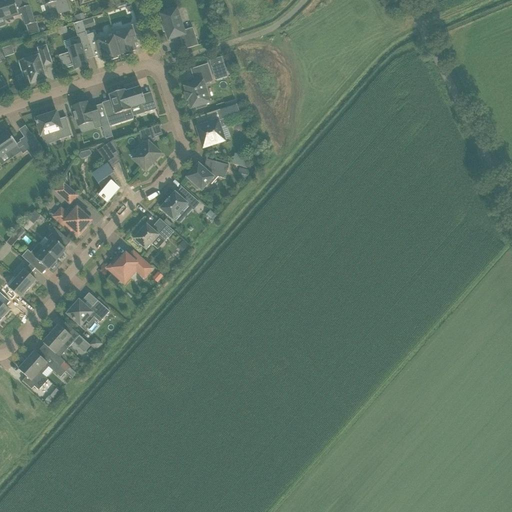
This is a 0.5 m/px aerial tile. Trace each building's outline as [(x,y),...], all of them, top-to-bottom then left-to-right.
[(0,19),(18,13),(14,0),(4,0),(2,1),(0,2),(0,19)] [(45,11),(55,8),(57,15),(70,10),(68,3),(66,0),(38,0),(40,3),(42,2),(45,11)] [(30,35),(37,33),(29,6),(20,8),(26,25),(30,35)] [(165,32),(167,35),(170,34),(172,39),(180,37),(184,50),(198,45),(193,28),(185,30),(178,8),(173,9),(172,8),(163,11),(164,13),(160,14),(163,24),(161,25),(163,32),(165,32)] [(83,13),(75,16),(75,17),(76,22),(85,19),(83,13)] [(92,18),(82,21),(85,29),(95,26),(92,18)] [(82,48),(90,46),(86,35),(87,35),(85,29),(82,21),(73,24),(78,37),(69,40),(72,48),(69,49),(70,53),(60,56),(63,67),(73,64),(75,70),(76,69),(75,68),(78,67),(79,68),(88,65),(82,48)] [(114,36),(121,55),(124,54),(124,56),(130,54),(129,52),(136,50),(133,42),(136,41),(136,43),(143,41),(137,23),(127,27),(128,28),(124,29),(125,33),(114,36)] [(60,35),(67,32),(66,27),(58,29),(60,35)] [(117,56),(121,55),(114,36),(105,39),(104,38),(95,40),(93,33),(87,35),(86,35),(90,46),(90,48),(96,46),(100,56),(104,55),(105,60),(112,58),(112,60),(118,58),(117,56)] [(23,73),(15,76),(21,86),(31,83),(31,84),(46,79),(42,66),(51,63),(46,46),(38,49),(39,51),(31,54),(32,58),(27,60),(25,61),(24,61),(20,62),(22,68),(23,73)] [(222,57),(209,61),(214,76),(227,72),(222,57)] [(189,100),(191,108),(196,107),(197,109),(206,106),(205,104),(210,103),(204,84),(213,81),(207,65),(191,70),(195,81),(192,82),(193,84),(185,87),(187,93),(185,94),(187,101),(189,100)] [(141,88),(125,92),(130,108),(140,105),(143,114),(157,109),(152,95),(145,98),(145,95),(143,96),(141,88)] [(111,101),(102,103),(107,120),(109,124),(126,118),(124,113),(131,111),(130,108),(125,92),(121,94),(120,92),(118,92),(117,91),(111,93),(111,94),(109,95),(111,101)] [(107,120),(102,103),(95,106),(95,104),(85,107),(84,103),(72,107),(78,126),(99,120),(106,140),(113,137),(109,124),(107,120)] [(228,118),(240,114),(237,104),(226,108),(225,108),(206,114),(209,124),(197,128),(199,134),(198,135),(200,141),(201,141),(203,148),(225,141),(220,128),(227,126),(225,119),(228,118)] [(57,138),(58,140),(72,136),(66,117),(58,120),(56,113),(36,119),(37,122),(36,122),(37,125),(38,125),(39,129),(38,129),(42,140),(51,137),(52,139),(57,138)] [(145,146),(133,159),(146,171),(161,154),(151,145),(156,140),(152,128),(138,132),(142,143),(145,146)] [(0,157),(9,151),(12,155),(19,149),(23,154),(27,151),(33,160),(42,151),(32,133),(20,142),(17,144),(8,132),(0,137),(0,136),(0,157)] [(119,156),(114,140),(98,151),(105,162),(117,153),(118,156),(119,156)] [(196,189),(198,188),(202,191),(209,182),(211,184),(217,177),(225,179),(229,166),(215,162),(214,168),(209,173),(201,166),(200,167),(198,167),(196,166),(195,169),(193,167),(188,172),(190,174),(187,178),(190,181),(189,183),(196,189)] [(113,179),(116,177),(107,164),(94,173),(99,181),(97,182),(102,189),(98,194),(99,195),(102,198),(104,200),(108,202),(120,188),(113,179)] [(237,177),(247,180),(249,172),(239,169),(237,177)] [(55,191),(70,204),(78,195),(63,182),(55,191)] [(166,203),(160,209),(173,220),(179,225),(192,209),(193,210),(199,203),(190,195),(186,200),(182,196),(181,198),(175,193),(170,199),(169,198),(165,203),(166,203)] [(77,206),(73,210),(75,211),(70,217),(61,209),(54,217),(71,232),(73,229),(79,235),(87,225),(87,226),(92,221),(90,220),(86,216),(86,217),(82,213),(83,211),(77,206)] [(30,215),(36,221),(40,216),(34,211),(30,215)] [(152,229),(147,224),(134,239),(135,240),(134,242),(138,246),(140,244),(146,250),(151,244),(158,236),(164,242),(168,238),(174,232),(160,219),(154,226),(152,229)] [(50,241),(43,248),(57,260),(59,258),(60,259),(64,255),(63,254),(66,250),(58,242),(64,236),(54,227),(47,235),(45,237),(50,241)] [(184,250),(188,246),(183,241),(179,246),(184,250)] [(57,260),(43,248),(35,257),(28,251),(22,257),(30,264),(34,268),(39,262),(48,270),(51,267),(52,268),(56,264),(54,263),(57,260)] [(121,259),(118,257),(107,269),(124,284),(130,278),(127,275),(132,270),(134,272),(136,271),(144,278),(152,269),(137,255),(133,260),(126,254),(121,259)] [(24,270),(16,279),(28,289),(36,280),(30,274),(35,268),(34,268),(30,264),(25,270),(24,270)] [(9,288),(4,294),(8,298),(14,292),(20,298),(28,289),(16,279),(9,288)] [(0,317),(2,319),(10,310),(3,304),(8,298),(4,294),(0,298),(0,317)] [(110,311),(98,301),(90,310),(79,300),(67,314),(80,326),(86,320),(89,322),(93,317),(100,322),(110,311)] [(51,334),(63,345),(71,337),(73,339),(77,334),(73,330),(69,334),(59,326),(51,334)] [(51,350),(47,354),(61,367),(65,362),(55,353),(63,345),(51,334),(43,343),(51,350)] [(96,350),(102,344),(97,338),(91,344),(96,350)] [(35,352),(27,361),(39,372),(42,375),(49,367),(61,378),(66,371),(61,367),(47,354),(43,359),(35,352)] [(39,372),(27,361),(19,370),(26,377),(22,381),(23,381),(32,389),(34,386),(39,391),(48,380),(43,376),(42,375),(39,372)] [(43,403),(47,406),(53,400),(48,396),(43,403)]
